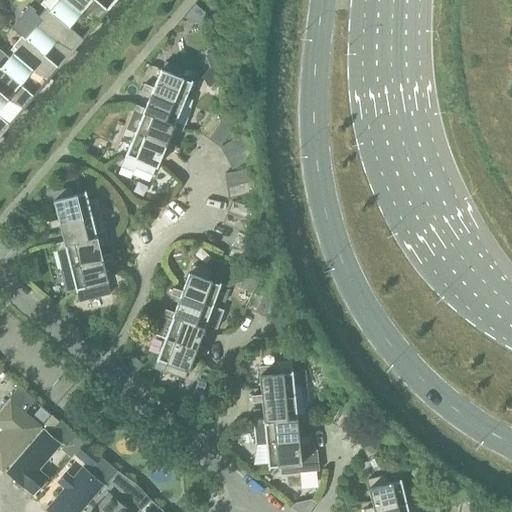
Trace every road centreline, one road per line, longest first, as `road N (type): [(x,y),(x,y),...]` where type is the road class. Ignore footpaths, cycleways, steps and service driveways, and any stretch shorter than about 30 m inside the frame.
road 1 (primary): [(321,0),(316,169),(348,284),(411,372),(511,447)]
road 2 (primary): [(511,317),(453,259),(409,174),(389,88),(393,0)]
road 3 (residential): [(103,368),(129,327),(154,251),(201,213),(204,160)]
road 4 (residential): [(202,453),(227,419),(234,349),(264,328)]
road 5 (residential): [(0,281),(103,368)]
road 6 (residential): [(103,368),(202,453)]
